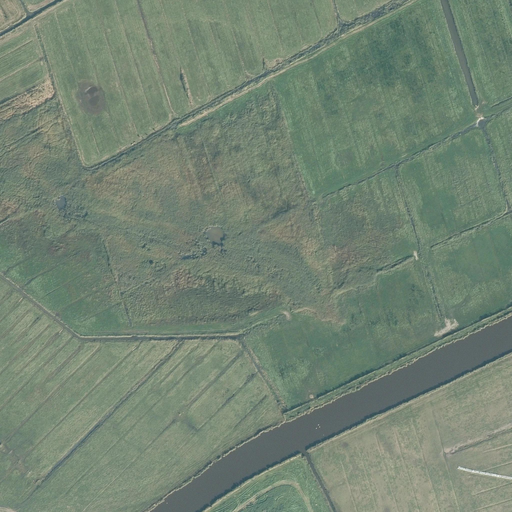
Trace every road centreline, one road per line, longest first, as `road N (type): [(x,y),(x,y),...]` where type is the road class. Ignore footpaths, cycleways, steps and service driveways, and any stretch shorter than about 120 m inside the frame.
road 1 (track): [(511,308),(283,417)]
road 2 (track): [(291,318),(278,310),(214,328),(77,328)]
